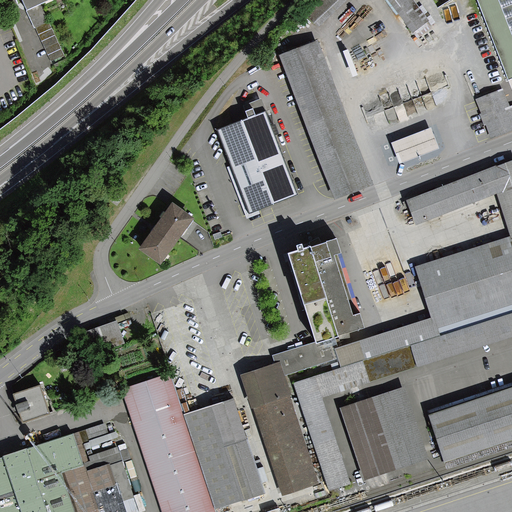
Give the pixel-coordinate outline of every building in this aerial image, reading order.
[(22,0),(35,28),(36,27),(49,22),(41,4),(49,0),(22,0)] [(346,0),(319,0),(306,12),(319,26),(346,0)] [(430,22),(413,0),(386,0),(414,34),(430,22)] [(478,0),(509,79),(511,77),(511,34),(498,0),(478,0)] [(511,0),(498,0),(511,34),(511,0)] [(49,22),(36,27),(51,61),(64,56),(49,22)] [(322,41),(281,56),(334,197),(374,182),(322,41)] [(503,89),(475,99),(490,140),(511,131),(511,107),(510,108),(503,89)] [(221,127),(249,212),(296,197),(268,112),(221,127)] [(392,144),(400,165),(439,149),(431,128),(392,144)] [(440,335),(511,311),(511,159),(489,167),(407,200),(416,224),(498,192),(511,235),(417,266),(440,335)] [(140,248),(161,263),(193,217),(172,202),(155,227),(140,248)] [(316,243),(287,253),(315,340),(360,326),(355,309),(347,312),(328,252),(335,250),(331,238),(316,243)] [(370,382),(511,336),(511,311),(363,360),(370,381),(370,382)] [(433,315),(332,347),(336,358),(338,366),(439,333),(433,315)] [(77,335),(86,358),(125,343),(116,320),(77,335)] [(281,376),(336,358),(332,347),(329,336),(274,354),(276,362),(281,376)] [(321,397),(370,381),(363,360),(314,376),(321,397)] [(276,362),(242,373),(253,408),(281,494),(315,482),(281,376),(276,362)] [(214,511),(169,372),(120,388),(161,511),(214,511)] [(314,376),(292,383),(327,488),(349,481),(321,397),(314,376)] [(511,382),(426,410),(442,462),(511,439),(511,382)] [(41,384),(14,393),(23,420),(50,411),(41,384)] [(402,387),(336,408),(360,481),(426,459),(402,387)] [(234,396),(183,412),(214,508),(265,491),(234,396)] [(117,431),(108,434),(104,423),(73,433),(77,445),(83,443),(85,449),(119,438),(117,431)] [(7,455),(0,457),(0,511),(98,511),(83,463),(89,461),(87,457),(85,449),(83,443),(77,445),(73,433),(7,455)] [(83,463),(98,511),(134,511),(138,511),(121,461),(130,459),(125,444),(87,457),(89,461),(83,463)]
